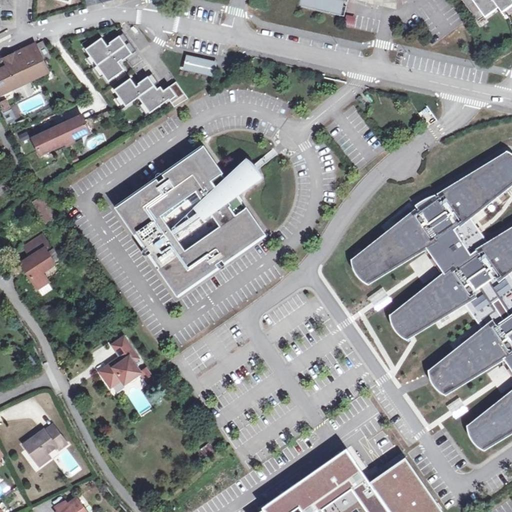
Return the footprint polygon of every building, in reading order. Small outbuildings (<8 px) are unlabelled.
[(304,0),(303,5),(318,8),(318,11),(330,14),(331,8),(334,8),(332,15),(345,18),(347,8),(341,6),(342,2),(348,3),(349,0),(304,0)] [(511,0),(462,0),(478,22),(498,8),(502,12),(511,5),(511,0)] [(346,14),(343,24),(353,27),(356,17),(346,14)] [(104,76),(109,83),(125,71),(119,63),(122,61),(123,62),(137,52),(131,43),(124,34),(110,44),(111,45),(108,47),(102,39),(86,51),(91,57),(97,67),(104,76)] [(36,45),(16,54),(29,82),(49,72),(36,45)] [(16,54),(4,60),(17,88),(29,82),(16,54)] [(204,58),(187,54),(184,65),(201,69),(204,58)] [(94,69),(97,67),(91,57),(87,59),(94,69)] [(247,57),(240,61),(242,65),(250,61),(247,57)] [(218,62),(204,58),(201,69),(184,65),(184,70),(215,77),(218,62)] [(17,88),(4,60),(0,61),(0,88),(2,88),(4,94),(17,88)] [(101,78),(104,76),(97,67),(94,69),(101,78)] [(155,86),(159,83),(152,74),(139,84),(139,85),(136,87),(131,79),(114,90),(119,97),(126,106),(139,97),(155,86)] [(155,86),(139,97),(143,103),(150,113),(169,99),(174,107),(189,99),(177,82),(161,94),(155,86)] [(123,109),(126,106),(119,97),(116,99),(123,109)] [(1,103),(7,124),(16,121),(10,100),(1,103)] [(150,113),(143,103),(139,105),(147,115),(150,113)] [(83,116),(66,124),(68,128),(52,135),(50,132),(33,139),(41,156),(57,149),(58,152),(76,143),(74,141),(90,133),(83,116)] [(68,128),(66,124),(50,132),(52,135),(68,128)] [(427,191),(413,201),(415,205),(350,257),(351,264),(356,272),(360,277),(367,280),(423,243),(436,261),(443,270),(390,312),(391,319),(394,325),(396,327),(400,331),(406,335),(463,298),(476,316),(483,325),(429,367),(431,374),(432,377),(434,380),(440,386),(446,390),(503,353),(511,365),(511,387),(469,422),(471,429),(474,435),(480,441),(486,445),(511,427),(511,269),(509,265),(511,262),(511,221),(488,237),(482,229),(469,210),(511,175),(511,149),(505,145),(434,191),(432,188),(427,191)] [(169,180),(158,187),(154,181),(115,209),(142,248),(148,244),(155,255),(149,259),(177,299),(217,272),(213,266),(223,259),(227,265),(267,236),(240,197),(239,198),(236,194),(261,179),(259,175),(257,172),(254,168),(251,165),(247,162),(227,182),(225,179),(226,179),(204,147),(165,174),(169,180)] [(154,181),(158,187),(169,180),(165,174),(162,176),(162,175),(161,174),(160,174),(158,174),(158,175),(157,175),(156,176),(156,178),(156,179),(157,180),(154,181)] [(46,223),(56,217),(44,198),(35,203),(46,223)] [(37,287),(47,281),(42,272),(55,263),(46,250),(50,247),(43,236),(24,247),(33,261),(23,267),(37,287)] [(155,255),(148,244),(142,248),(144,251),(143,251),(143,252),(142,253),(142,254),(143,255),(143,256),(144,257),(146,257),(147,257),(148,256),(149,259),(155,255)] [(223,259),(213,266),(217,272),(219,270),(220,271),(221,272),(222,272),(223,272),(224,271),(225,270),(225,269),(226,269),(226,268),(225,267),(225,266),(227,265),(223,259)] [(48,282),(39,287),(42,293),(52,289),(48,282)] [(125,338),(112,346),(116,352),(128,343),(125,338)] [(141,374),(142,374),(135,363),(140,360),(128,343),(116,352),(121,358),(123,362),(121,363),(117,363),(116,361),(100,372),(111,389),(122,381),(125,386),(141,374)] [(142,374),(141,374),(145,379),(150,375),(147,370),(142,374)] [(25,446),(38,463),(48,455),(57,448),(59,451),(67,444),(53,426),(45,433),(44,431),(25,446)] [(59,456),(72,476),(81,470),(68,450),(59,456)] [(370,483),(347,450),(258,511),(443,511),(406,458),(370,483)] [(48,455),(38,463),(40,466),(50,458),(48,455)] [(230,469),(217,476),(223,488),(237,481),(230,469)] [(58,511),(86,511),(78,499),(66,506),(64,503),(56,507),(54,508),(56,511),(57,511),(58,511)]
